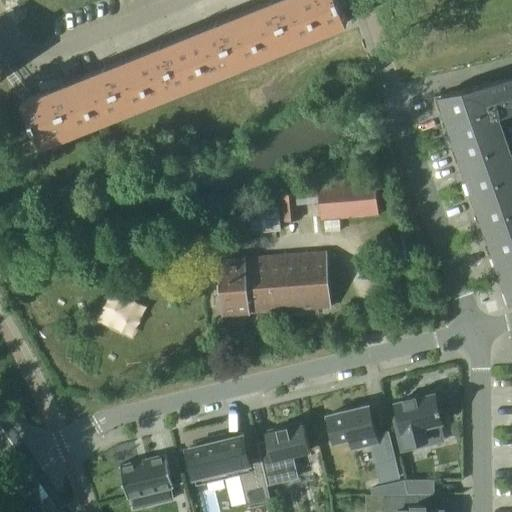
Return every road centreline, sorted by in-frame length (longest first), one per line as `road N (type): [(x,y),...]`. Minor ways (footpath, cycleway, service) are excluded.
road 1 (residential): [(474,329),(116,416),(15,466)]
road 2 (residential): [(396,89),(474,329)]
road 3 (residential): [(0,16),(25,54),(38,56),(183,0)]
road 4 (residential): [(482,511),(474,329)]
